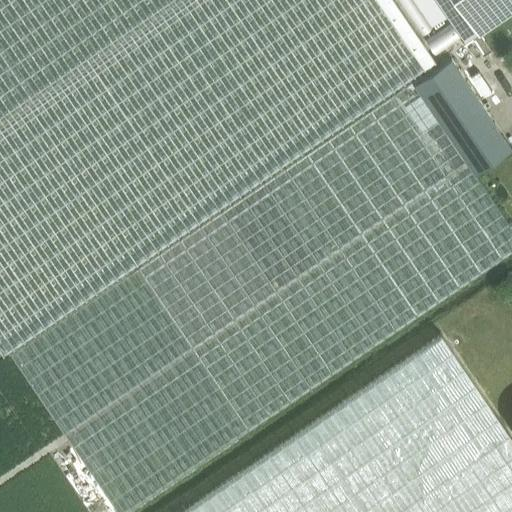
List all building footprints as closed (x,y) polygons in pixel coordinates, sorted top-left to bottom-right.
[(0,0),(0,346),(4,352),(435,58),(394,0),(0,0)] [(511,0),(458,0),(479,30),(511,7),(511,0)] [(478,170),(511,145),(511,142),(450,56),(415,82),(478,170)] [(12,352),(120,511),(125,511),(511,248),(511,217),(478,170),(415,82),(413,79),(12,352)] [(442,333),(180,511),(511,511),(511,435),(452,348),(442,333)] [(89,511),(110,511),(101,497),(86,507),(89,511)]
